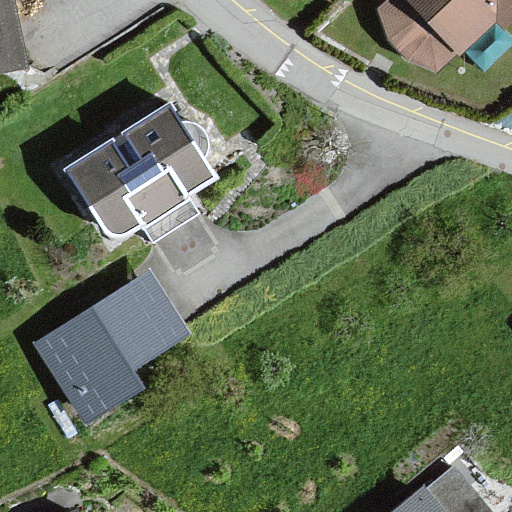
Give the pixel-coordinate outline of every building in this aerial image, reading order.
[(0,0),(0,84),(21,82),(7,0),(0,0)] [(373,0),(380,25),(401,53),(432,65),(505,0),(373,0)] [(173,110),(59,175),(90,224),(112,242),(135,234),(189,207),(185,199),(216,184),(173,110)] [(156,258),(33,324),(82,415),(146,380),(135,359),(194,327),(156,258)] [(421,491),(396,511),(488,511),(455,473),(426,498),(421,491)]
